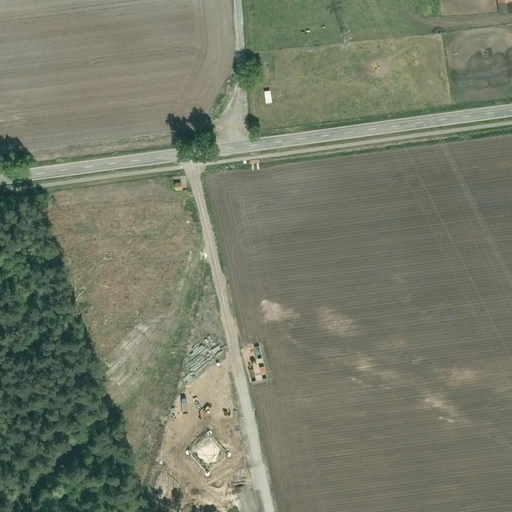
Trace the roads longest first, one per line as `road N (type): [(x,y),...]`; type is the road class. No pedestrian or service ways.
road 1 (tertiary): [(0,179),(511,111)]
road 2 (track): [(272,511),(188,152)]
road 3 (track): [(256,144),(238,0)]
